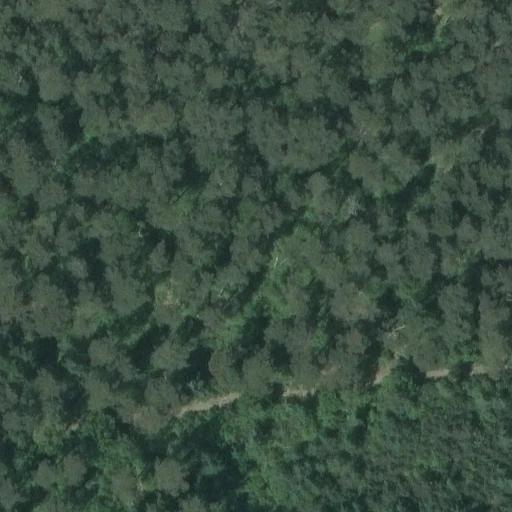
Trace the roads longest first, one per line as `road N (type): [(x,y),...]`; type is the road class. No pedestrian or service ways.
road 1 (track): [(0,426),(511,352)]
road 2 (track): [(511,199),(369,374)]
